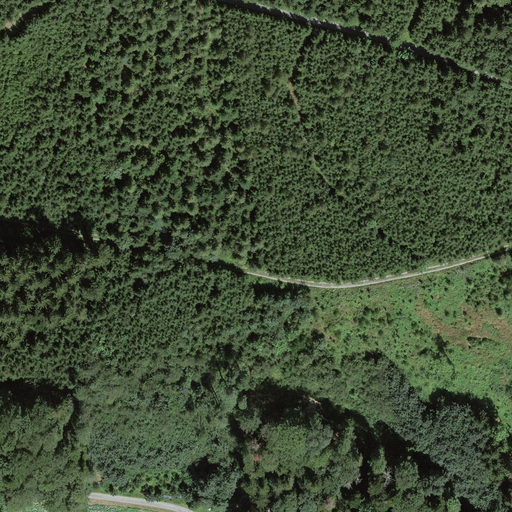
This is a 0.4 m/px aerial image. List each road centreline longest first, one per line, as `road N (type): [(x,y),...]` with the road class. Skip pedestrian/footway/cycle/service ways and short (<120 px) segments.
road 1 (track): [(0,215),(309,283),(455,265),(511,247)]
road 2 (track): [(232,0),(511,83)]
road 3 (track): [(193,511),(0,484)]
